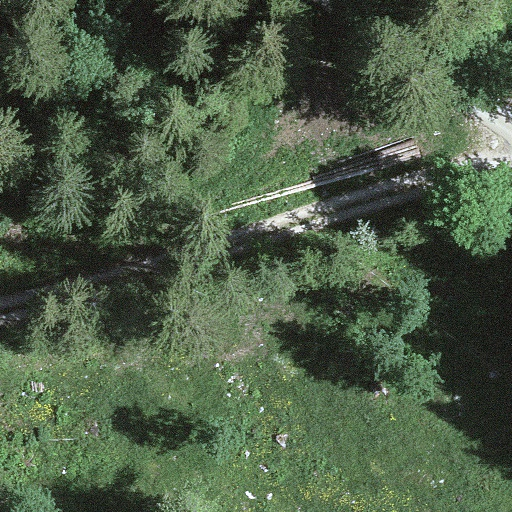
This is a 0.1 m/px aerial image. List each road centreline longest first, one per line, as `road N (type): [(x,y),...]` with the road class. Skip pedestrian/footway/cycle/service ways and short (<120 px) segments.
road 1 (track): [(511,171),(0,314)]
road 2 (unclassified): [(337,0),(511,123)]
